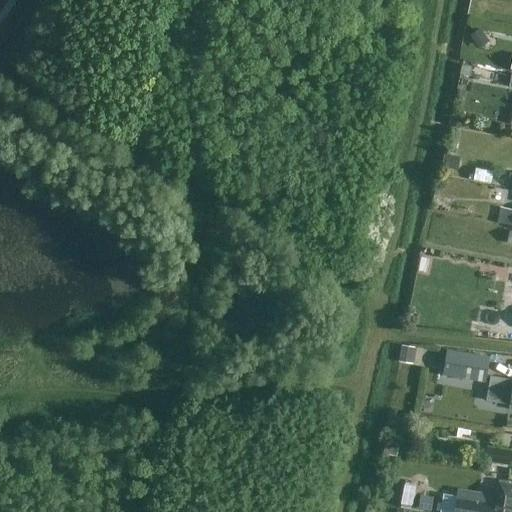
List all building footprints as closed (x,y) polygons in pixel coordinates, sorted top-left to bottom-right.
[(489,41),(480,28),(470,35),(479,48),(489,41)] [(469,76),(472,66),(461,64),(459,74),(469,76)] [(457,170),(461,154),(446,151),(443,167),(457,170)] [(511,208),(501,207),(498,221),(511,223),(511,208)] [(401,345),(398,360),(412,363),(413,361),(420,362),(422,348),(401,345)] [(447,350),(442,374),(460,377),(485,382),(489,357),(447,350)] [(396,457),(399,443),(385,441),(382,454),(396,457)] [(510,465),(511,454),(511,449),(487,445),(485,461),(510,465)] [(511,511),(511,480),(498,479),(496,494),(457,487),(453,511),(511,511)] [(411,509),(416,484),(395,480),(391,505),(411,509)]
